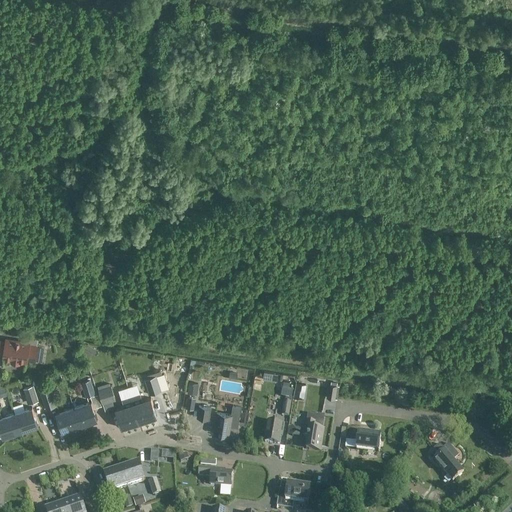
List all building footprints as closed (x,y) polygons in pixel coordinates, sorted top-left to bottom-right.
[(0,340),(0,355),(4,356),(3,358),(11,359),(21,361),(26,362),(27,360),(28,360),(28,361),(36,362),(36,361),(42,362),(44,348),(38,347),(38,346),(37,346),(29,345),(29,343),(6,339),(6,341),(0,340)] [(83,351),(92,356),(96,349),(87,344),(83,351)] [(81,349),(72,351),(74,358),(82,356),(81,349)] [(173,364),(163,362),(162,370),(172,372),(173,364)] [(238,373),(230,372),(229,379),(237,380),(238,373)] [(166,386),(163,374),(145,379),(150,395),(162,391),(161,388),(166,386)] [(81,383),(86,397),(95,394),(90,380),(81,383)] [(283,385),(281,396),(286,397),(292,398),(294,387),(289,386),(290,382),(284,381),(283,385)] [(189,382),(187,394),(197,395),(199,384),(189,382)] [(297,383),(294,400),(304,402),(306,384),(297,383)] [(137,384),(128,387),(131,397),(140,394),(137,384)] [(335,399),(335,396),(337,385),(329,384),(327,398),(335,399)] [(57,406),(50,385),(39,388),(46,409),(57,406)] [(98,389),(103,404),(116,401),(111,385),(98,389)] [(24,389),(29,404),(39,401),(34,386),(24,389)] [(128,387),(118,390),(122,400),(131,397),(128,387)] [(140,394),(131,397),(133,404),(143,401),(140,394)] [(131,397),(122,400),(124,407),(133,404),(131,397)] [(154,417),(157,416),(151,398),(143,401),(133,404),(140,425),(155,420),(154,417)] [(80,426),(98,420),(92,401),(74,407),(80,426)] [(282,415),(289,416),(291,402),(284,401),(282,415)] [(125,430),(140,425),(133,404),(124,407),(115,410),(121,428),(124,427),(125,430)] [(211,408),(199,406),(197,417),(209,419),(211,408)] [(228,436),(230,426),(238,428),(241,407),(233,406),(231,415),(216,412),(215,420),(217,421),(215,434),(228,436)] [(21,432),(39,426),(33,407),(15,413),(21,432)] [(62,432),(80,426),(74,407),(56,413),(62,432)] [(21,432),(15,413),(2,417),(0,412),(0,429),(3,437),(21,432)] [(281,431),(283,432),(284,424),(268,421),(265,442),(279,444),(281,431)] [(306,449),(320,451),(324,429),(315,428),(316,423),(306,421),(304,436),(308,436),(306,449)] [(289,440),(297,440),(297,436),(303,436),(303,427),(289,427),(289,440)] [(356,449),(379,452),(381,435),(360,432),(360,429),(348,427),(346,440),(357,442),(356,449)] [(433,449),(438,455),(433,459),(452,482),(464,472),(451,458),(457,453),(448,444),(443,448),(440,444),(433,449)] [(187,453),(178,455),(180,462),(189,459),(187,453)] [(127,486),(145,480),(139,462),(121,468),(127,486)] [(199,475),(211,476),(210,484),(231,486),(232,472),(219,471),(219,469),(199,467),(199,475)] [(109,492),(127,486),(121,468),(103,474),(107,485),(109,492)] [(148,481),(153,495),(161,492),(156,479),(148,481)] [(294,500),(308,503),(311,486),(288,482),(286,492),(280,491),(277,506),(293,509),(294,500)] [(112,499),(109,492),(107,485),(98,487),(103,502),(112,499)] [(333,490),(330,501),(338,503),(341,492),(333,490)] [(145,503),(143,496),(133,499),(136,507),(145,503)] [(64,503),(66,511),(89,511),(88,507),(85,508),(81,497),(64,503)] [(406,505),(401,499),(393,506),(398,511),(406,505)] [(124,502),(126,508),(133,506),(131,500),(124,502)] [(45,511),(66,511),(64,503),(45,509),(45,511)]
